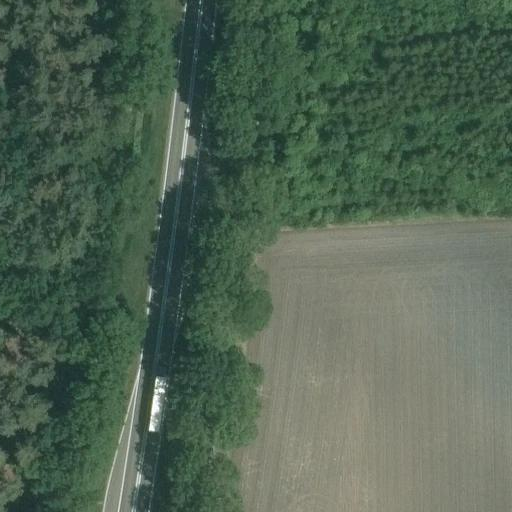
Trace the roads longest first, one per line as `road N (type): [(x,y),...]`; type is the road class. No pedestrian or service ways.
road 1 (track): [(36,511),(117,168),(140,0)]
road 2 (unclassified): [(267,0),(199,511)]
road 3 (trunk): [(133,511),(200,0)]
